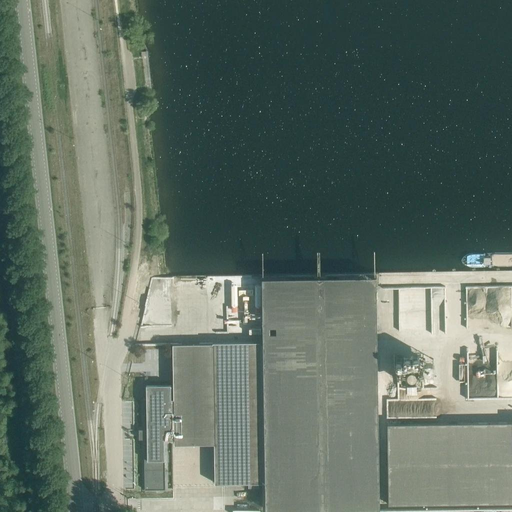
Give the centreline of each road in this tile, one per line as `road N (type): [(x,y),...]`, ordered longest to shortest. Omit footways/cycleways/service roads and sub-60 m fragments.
road 1 (unclassified): [(77,510),(22,0)]
road 2 (unclassified): [(117,355),(100,344),(65,0)]
road 3 (unclassified): [(117,355),(138,231),(126,71)]
road 4 (unclassified): [(77,510),(102,505),(114,490),(117,355)]
